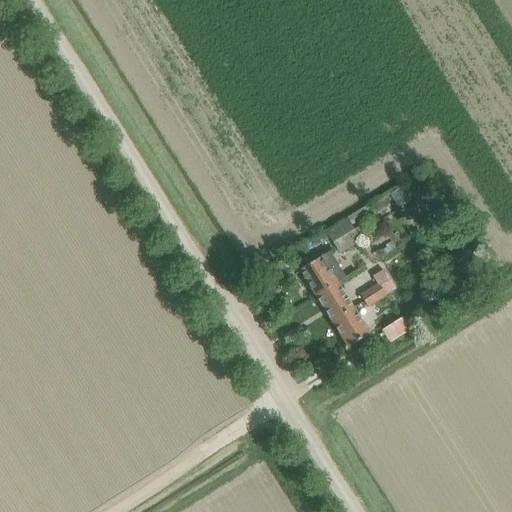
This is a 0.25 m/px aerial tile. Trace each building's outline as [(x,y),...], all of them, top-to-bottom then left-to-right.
[(360,240),(346,218),(325,233),(339,254),(360,240)] [(315,299),(336,285),(346,279),(329,253),(298,273),(315,299)] [(385,297),(376,283),(367,290),(376,303),(385,297)] [(331,324),(352,310),(336,285),(315,299),(331,324)] [(367,309),(376,303),(367,290),(358,296),(367,309)] [(352,310),(331,324),(347,350),(369,336),(352,310)] [(389,345),(409,332),(402,319),(381,332),(389,345)]
